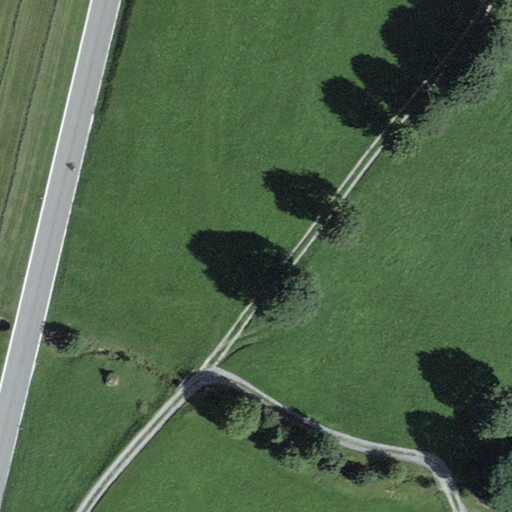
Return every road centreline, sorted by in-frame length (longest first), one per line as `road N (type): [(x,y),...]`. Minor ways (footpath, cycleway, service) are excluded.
road 1 (track): [(84,511),(200,370),(346,437),(432,462),(454,511)]
road 2 (tertiary): [(106,0),(0,458)]
road 3 (track): [(200,370),(487,0)]
